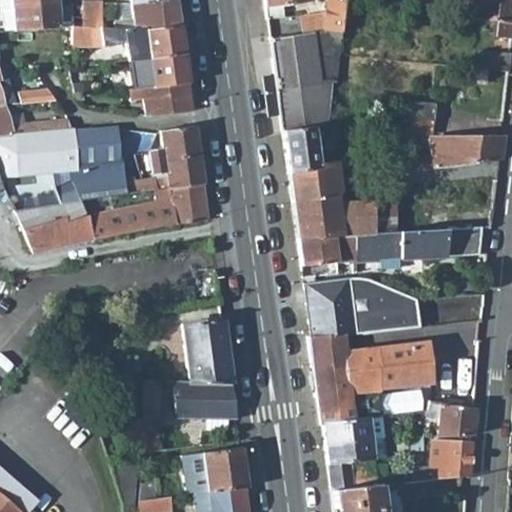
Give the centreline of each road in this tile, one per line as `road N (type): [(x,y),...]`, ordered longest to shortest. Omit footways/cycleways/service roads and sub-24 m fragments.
road 1 (secondary): [(218,0),(288,511)]
road 2 (residential): [(485,511),(502,303)]
